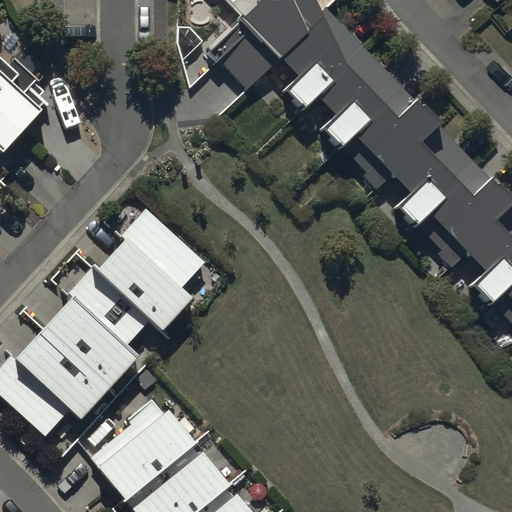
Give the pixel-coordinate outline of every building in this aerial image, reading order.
[(0,149),(35,110),(38,113),(41,110),(43,112),(45,110),(36,102),(40,97),(34,91),(37,87),(22,73),(34,60),(23,50),(6,69),(0,63),(0,149)] [(199,263),(140,208),(114,236),(118,239),(92,267),(88,264),(62,293),(66,297),(9,359),(5,356),(0,362),(0,400),(38,435),(63,408),(74,419),(134,355),(123,345),(144,322),(156,332),(187,298),(176,288),(199,263)] [(191,431),(165,400),(159,405),(149,392),(124,413),(129,419),(89,453),(121,488),(119,489),(121,491),(194,431),(192,429),(191,431)] [(180,511),(227,474),(196,440),(126,500),(130,504),(132,503),(139,511),(180,511)] [(256,511),(232,482),(195,511),(256,511)]
